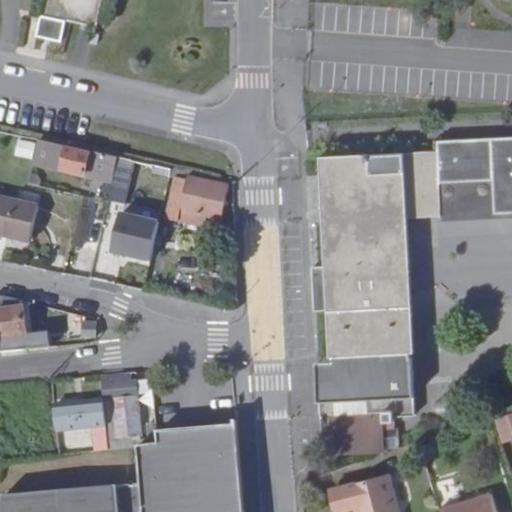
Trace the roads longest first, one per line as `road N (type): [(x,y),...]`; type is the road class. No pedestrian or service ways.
road 1 (residential): [(0,76),(253,127)]
road 2 (residential): [(200,341),(120,305),(0,278)]
road 3 (residential): [(267,336),(253,127)]
road 4 (residential): [(0,367),(200,341)]
road 5 (residential): [(278,511),(267,336)]
road 6 (residential): [(253,127),(259,0)]
